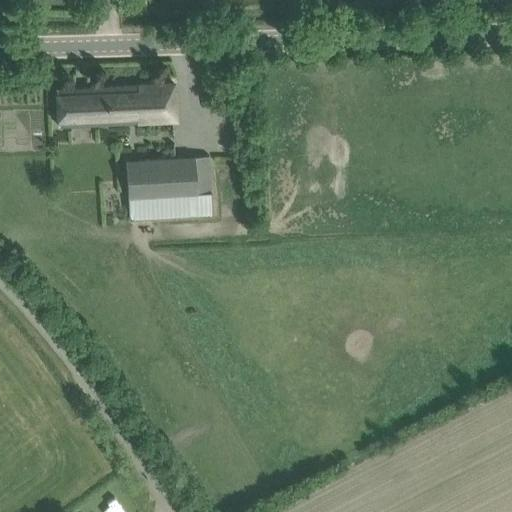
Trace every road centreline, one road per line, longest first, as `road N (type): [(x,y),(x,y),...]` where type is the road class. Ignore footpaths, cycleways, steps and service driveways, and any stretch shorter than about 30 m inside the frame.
road 1 (unclassified): [(0,48),(511,36)]
road 2 (unclassified): [(164,511),(0,299)]
